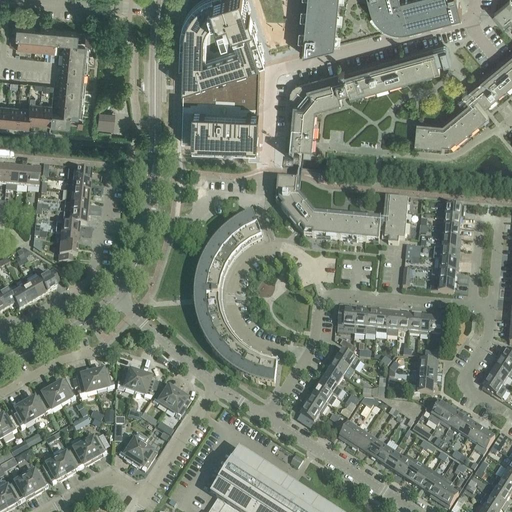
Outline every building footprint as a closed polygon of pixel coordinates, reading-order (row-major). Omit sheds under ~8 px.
[(184,64),(181,142),(183,142),(183,140),(235,142),(235,144),(258,145),(261,62),(264,61),(260,49),(243,0),(204,0),(196,7),(190,15),(186,23),(185,31),(185,37),(184,64)] [(306,0),(303,31),(303,39),(301,39),(300,53),(335,44),(335,43),(451,13),(451,14),(462,11),(459,0),(306,0)] [(494,13),(504,25),(511,19),(511,20),(511,3),(510,1),(494,13)] [(15,26),(14,38),(17,38),(16,48),(54,52),(55,41),(64,42),(57,113),(56,113),(55,124),(55,125),(69,126),(69,124),(82,125),(82,119),(70,118),(70,115),(80,116),(87,44),(77,43),(77,41),(89,42),(90,35),(77,34),(77,32),(40,29),(39,30),(35,29),(35,28),(15,26)] [(453,49),(443,51),(446,61),(448,60),(449,59),(451,58),(452,55),(453,53),(453,51),(453,50),(453,49)] [(440,70),(439,66),(435,51),(345,76),(345,72),(339,74),(343,91),(348,89),(350,95),(440,70)] [(511,58),(472,91),(485,107),(511,84),(511,58)] [(292,146),(312,148),(313,143),(314,133),(315,122),(315,115),(316,108),(339,101),(342,101),(336,81),(297,92),(296,105),(289,104),(289,106),(293,106),(296,106),(292,146)] [(467,91),(462,95),(468,103),(473,99),(469,94),(467,91)] [(416,133),(416,136),(415,145),(450,148),(456,143),(488,117),(475,101),(444,127),(417,124),(416,133)] [(30,110),(29,122),(39,123),(40,106),(30,105),(30,110)] [(40,106),(39,123),(49,124),(50,114),(51,114),(51,113),(51,112),(51,107),(40,106)] [(0,107),(0,123),(8,124),(9,108),(0,107)] [(9,108),(8,124),(17,125),(19,109),(9,108)] [(19,109),(17,125),(28,126),(29,122),(30,110),(29,110),(19,109)] [(98,113),(97,131),(99,131),(98,137),(110,138),(111,132),(113,133),(115,114),(98,113)] [(285,151),(285,156),(285,157),(298,158),(301,158),(301,152),(295,152),(295,150),(292,150),(290,150),(290,151),(285,151)] [(6,186),(17,187),(18,174),(18,171),(8,170),(6,186)] [(18,174),(17,187),(28,188),(29,172),(18,171),(18,174)] [(68,171),(67,182),(91,184),(92,173),(68,171)] [(28,188),(28,190),(39,191),(40,173),(29,172),(28,188)] [(67,182),(66,193),(90,195),(91,184),(67,182)] [(276,204),(292,223),(304,238),(379,245),(381,225),(315,219),(297,197),(299,184),(278,182),(276,204)] [(66,193),(65,203),(89,205),(90,195),(66,193)] [(388,246),(394,246),(399,247),(399,241),(405,242),(409,201),(388,200),(385,240),(389,240),(388,246)] [(65,203),(64,214),(88,216),(89,205),(65,203)] [(441,221),(441,222),(445,222),(446,219),(461,220),(463,220),(464,209),(447,207),(446,216),(441,216),(441,221)] [(64,214),(63,225),(69,225),(69,226),(79,227),(87,228),(88,216),(64,214)] [(250,243),(252,246),(263,241),(253,216),(252,216),(246,219),(241,222),(240,222),(235,225),(230,229),(225,233),(219,239),(213,246),(208,253),(205,258),(202,265),(199,271),(197,278),(196,285),(195,292),(195,298),(213,298),(217,298),(218,298),(219,293),(222,293),(219,292),(221,281),(224,282),(224,281),(221,280),(226,270),(229,271),(226,269),(232,260),(235,261),(233,259),(240,251),(242,253),(243,253),(241,250),(250,243)] [(445,222),(445,229),(457,231),(460,231),(461,221),(461,220),(446,219),(445,222)] [(56,236),(61,236),(78,237),(79,227),(69,226),(69,225),(63,225),(62,225),(57,224),(56,236)] [(439,242),(439,243),(443,244),(444,240),(459,242),(459,241),(460,231),(457,231),(445,229),(444,238),(439,237),(439,242)] [(61,236),(60,246),(60,247),(77,248),(78,237),(61,236)] [(443,250),(443,251),(460,253),(461,241),(459,241),(459,242),(444,240),(443,244),(443,250)] [(34,244),(33,250),(41,255),(42,245),(34,244)] [(76,260),(77,248),(60,247),(60,246),(58,264),(71,265),(72,259),(76,260)] [(23,250),(21,251),(24,255),(24,256),(25,257),(26,259),(32,255),(29,254),(23,250)] [(441,251),(440,261),(442,262),(459,263),(460,253),(443,251),(441,251)] [(18,259),(15,261),(16,263),(19,269),(23,267),(24,266),(28,263),(26,259),(21,262),(20,263),(18,259)] [(439,261),(438,272),(439,272),(441,272),(456,274),(456,275),(458,275),(459,263),(442,262),(440,261),(439,261)] [(38,281),(47,296),(57,291),(54,286),(60,283),(53,272),(38,281)] [(433,272),(432,282),(455,285),(456,275),(456,274),(441,272),(439,272),(438,272),(433,272)] [(29,286),(38,301),(47,296),(38,281),(36,276),(26,281),(29,286)] [(431,294),(436,294),(454,296),(455,285),(432,282),(431,294)] [(20,292),(29,307),(38,301),(29,286),(20,292)] [(0,294),(0,301),(6,312),(15,307),(15,306),(10,297),(7,291),(0,294)] [(15,306),(15,307),(19,313),(29,307),(20,292),(10,297),(15,306)] [(219,305),(222,305),(195,306),(196,315),(198,322),(200,329),(203,337),(207,344),(208,346),(211,350),(215,356),(221,363),(226,368),(232,372),(237,375),(244,379),(251,382),(258,385),(266,387),(275,388),(278,361),(272,360),(271,364),(260,360),(262,358),(261,357),(260,360),(250,355),(252,352),(251,352),(249,355),(240,348),(242,346),(242,345),(240,347),(232,339),(234,337),(234,336),(231,338),(226,329),(228,327),(225,328),(221,317),(224,316),(221,316),(219,305)] [(339,310),(338,329),(344,329),(355,330),(355,329),(357,311),(346,310),(339,310)] [(355,331),(355,336),(365,337),(365,336),(366,332),(366,330),(368,312),(357,311),(355,329),(355,330),(355,331)] [(366,332),(365,336),(376,337),(376,336),(376,335),(377,334),(377,333),(377,331),(378,322),(378,315),(379,315),(379,313),(378,313),(368,312),(366,330),(366,332)] [(377,333),(377,334),(387,335),(388,332),(389,316),(379,315),(378,315),(378,322),(377,331),(377,333)] [(387,335),(387,338),(398,339),(399,333),(400,321),(400,317),(389,316),(388,332),(387,335)] [(410,334),(410,335),(420,336),(421,334),(422,321),(422,317),(411,316),(411,318),(410,334)] [(400,321),(399,333),(410,334),(411,318),(400,317),(400,321)] [(421,334),(420,336),(431,337),(431,335),(433,318),(422,317),(422,321),(421,334)] [(433,318),(431,335),(443,336),(444,319),(433,318)] [(340,347),(350,353),(353,349),(343,342),(340,347)] [(503,349),(500,354),(504,357),(501,361),(505,364),(511,368),(511,354),(507,351),(503,349)] [(429,353),(429,359),(440,360),(441,352),(435,351),(434,354),(429,353)] [(342,352),(336,362),(350,370),(354,373),(360,364),(356,361),(342,352)] [(495,363),(492,368),(506,377),(509,379),(510,380),(511,380),(511,377),(511,368),(505,364),(501,361),(498,366),(495,363)] [(336,362),(331,371),(344,379),(349,382),(355,374),(354,373),(350,370),(336,362)] [(418,362),(417,373),(418,373),(437,375),(438,364),(418,362)] [(390,371),(389,378),(395,379),(395,374),(398,371),(393,367),(390,371)] [(492,368),(489,372),(492,375),(490,379),(503,388),(509,379),(506,377),(492,368)] [(98,370),(91,372),(96,393),(107,391),(107,392),(114,391),(114,388),(114,384),(111,385),(107,371),(103,372),(99,373),(98,370)] [(117,388),(117,391),(124,393),(124,392),(124,391),(134,395),(134,394),(141,374),(141,373),(134,371),(133,374),(129,372),(125,371),(120,385),(118,384),(117,388)] [(331,371),(325,380),(338,388),(344,379),(331,371)] [(81,378),(76,379),(80,393),(77,394),(78,397),(80,400),(87,398),(86,396),(96,393),(91,372),(84,374),(84,377),(81,378)] [(134,394),(134,395),(144,398),(144,399),(144,400),(150,402),(152,399),(154,396),(151,395),(156,381),(151,380),(148,379),(149,376),(141,373),(141,374),(134,394)] [(417,373),(416,384),(417,384),(419,384),(434,385),(436,385),(437,375),(418,373),(417,373)] [(490,379),(484,389),(497,397),(502,400),(508,391),(503,388),(490,379)] [(325,380),(319,389),(333,397),(338,388),(325,380)] [(50,388),(62,408),(71,403),(71,404),(76,402),(74,400),(75,399),(65,382),(58,387),(56,384),(50,388)] [(410,388),(410,398),(419,399),(420,395),(433,396),(434,386),(434,385),(419,384),(417,384),(416,384),(416,388),(410,388)] [(154,403),(153,404),(157,407),(158,406),(167,412),(173,403),(180,393),(173,388),(171,391),(168,389),(164,386),(154,402),(153,403),(154,403)] [(38,398),(49,417),(53,414),(52,413),(62,408),(50,388),(43,392),(45,394),(38,398)] [(314,397),(313,398),(328,408),(331,410),(332,410),(338,401),(334,399),(334,398),(333,397),(319,389),(314,397)] [(173,403),(167,412),(175,417),(176,418),(175,418),(179,421),(180,420),(181,420),(183,421),(187,415),(185,414),(191,404),(186,401),(184,399),(186,397),(180,393),(173,403)] [(311,397),(305,406),(316,413),(321,416),(323,417),(328,408),(313,398),(314,397),(312,396),(311,397)] [(23,403),(35,424),(44,419),(49,417),(38,398),(31,402),(29,399),(23,403)] [(364,400),(361,406),(370,412),(374,407),(374,401),(370,400),(364,400)] [(425,401),(422,406),(427,409),(430,404),(425,401)] [(25,429),(35,424),(23,403),(16,407),(18,410),(10,414),(20,431),(20,430),(21,432),(26,430),(25,429)] [(439,425),(440,426),(450,410),(440,404),(437,408),(432,405),(427,410),(425,413),(432,418),(428,423),(437,429),(439,425)] [(305,406),(300,415),(301,416),(301,417),(314,425),(315,425),(320,416),(321,416),(316,413),(305,406)] [(343,417),(345,418),(348,420),(354,411),(349,408),(346,411),(347,412),(343,417)] [(450,410),(440,426),(449,431),(450,430),(459,416),(450,410)] [(105,412),(105,424),(113,425),(114,413),(105,412)] [(94,413),(91,419),(100,423),(103,418),(94,413)] [(144,414),(140,419),(148,424),(151,419),(144,414)] [(0,436),(3,442),(12,436),(13,437),(17,435),(16,433),(7,416),(0,419),(0,436)] [(301,416),(297,422),(310,431),(314,425),(301,417),(301,416)] [(459,416),(450,430),(459,435),(468,422),(467,422),(459,416)] [(459,435),(459,436),(468,442),(476,428),(478,426),(469,421),(468,422),(459,435)] [(79,422),(72,426),(73,428),(76,433),(83,429),(79,422)] [(350,424),(339,440),(348,447),(359,430),(350,424)] [(336,430),(331,436),(336,439),(340,433),(342,429),(341,429),(341,428),(337,426),(335,430),(336,430)] [(476,428),(468,442),(477,448),(487,432),(478,426),(476,428)] [(167,428),(164,434),(170,438),(173,433),(167,428)] [(59,434),(59,435),(61,439),(68,435),(65,430),(59,433),(59,434)] [(359,430),(348,447),(358,452),(368,436),(359,430)] [(487,432),(477,448),(474,452),(484,458),(495,440),(486,434),(487,433),(487,432)] [(40,434),(33,439),(36,445),(37,445),(44,441),(40,434)] [(120,456),(119,457),(122,460),(123,458),(127,460),(126,461),(125,463),(131,467),(133,465),(132,464),(144,447),(147,441),(138,435),(134,441),(133,440),(133,441),(130,439),(120,455),(119,456),(120,456)] [(163,435),(160,440),(166,443),(169,439),(163,435)] [(368,436),(358,452),(358,453),(359,451),(368,457),(377,442),(368,436)] [(499,440),(493,449),(498,453),(500,450),(501,451),(508,440),(502,436),(499,440)] [(93,439),(82,444),(94,465),(100,461),(99,459),(102,457),(103,458),(107,456),(106,454),(105,452),(110,449),(103,437),(98,439),(97,438),(94,439),(93,438),(93,439)] [(434,447),(436,448),(438,449),(441,443),(442,442),(439,439),(434,447)] [(377,442),(368,457),(377,463),(386,448),(386,447),(377,442)] [(69,453),(80,472),(84,470),(83,468),(86,466),(87,469),(94,465),(82,444),(71,451),(72,452),(69,453)] [(20,447),(10,452),(13,458),(23,453),(20,447)] [(133,465),(131,467),(138,471),(139,469),(139,468),(143,470),(141,472),(145,475),(146,472),(147,473),(147,472),(157,457),(154,455),(155,454),(144,447),(132,464),(133,465)] [(386,448),(377,463),(386,469),(395,453),(396,453),(386,447),(386,448)] [(395,453),(386,469),(395,474),(404,461),(398,457),(401,453),(398,450),(396,454),(396,453),(395,453)] [(55,460),(67,480),(73,477),(72,474),(75,472),(76,474),(80,472),(69,453),(67,455),(66,454),(63,456),(60,451),(52,456),(55,460)] [(23,456),(21,457),(24,461),(32,457),(29,452),(28,453),(23,456)] [(333,511),(240,452),(211,497),(218,502),(211,511),(333,511)] [(10,454),(0,459),(0,465),(0,466),(7,462),(12,459),(10,454)] [(21,457),(15,460),(18,465),(24,461),(21,457)] [(404,461),(395,474),(404,481),(413,467),(416,463),(407,457),(404,461)] [(60,484),(67,480),(55,460),(44,466),(44,468),(42,469),(51,486),(52,486),(53,488),(57,485),(55,483),(59,482),(60,484)] [(7,465),(1,468),(4,474),(10,471),(7,465)] [(413,467),(404,481),(414,486),(422,473),(413,467)] [(463,476),(467,471),(464,469),(460,474),(455,483),(458,485),(463,476)] [(24,478),(35,498),(42,495),(40,492),(43,490),(45,492),(48,490),(47,488),(48,488),(38,471),(35,473),(35,472),(24,478)] [(500,480),(502,482),(511,487),(511,475),(506,471),(500,480)] [(422,473),(414,486),(423,492),(431,479),(422,473)] [(10,485),(21,505),(25,503),(24,501),(27,499),(29,502),(35,498),(24,478),(10,485)] [(498,478),(492,487),(492,488),(495,489),(494,489),(496,491),(510,499),(511,496),(511,487),(502,482),(500,480),(498,478)] [(431,479),(423,492),(431,498),(440,484),(431,479)] [(431,498),(430,499),(440,506),(449,491),(450,490),(440,484),(431,498)] [(0,491),(0,499),(7,511),(11,511),(15,510),(13,507),(16,506),(17,508),(21,505),(10,485),(0,491)] [(466,491),(473,496),(477,491),(475,490),(469,486),(466,491)] [(494,489),(489,498),(490,500),(507,510),(509,506),(507,504),(510,499),(496,491),(494,489)] [(449,491),(440,506),(449,511),(459,496),(450,490),(449,491)] [(486,497),(480,506),(483,508),(484,509),(485,509),(489,511),(505,511),(507,510),(490,500),(489,498),(486,497)]
